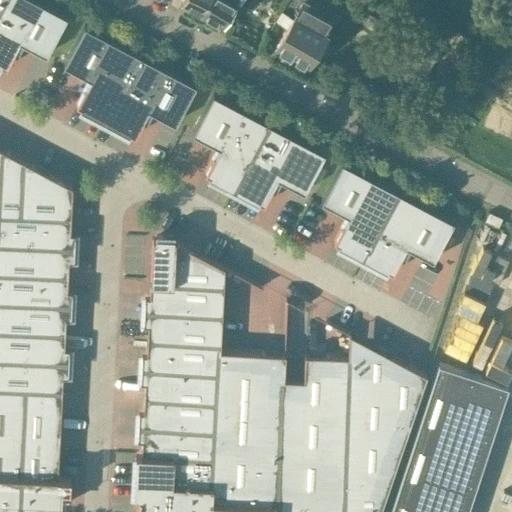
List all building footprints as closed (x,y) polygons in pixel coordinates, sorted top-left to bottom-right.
[(1,62),(6,65),(20,39),(46,53),(67,14),(40,0),(0,0),(0,64),(1,62)] [(182,0),(181,4),(202,15),(209,0),(182,0)] [(209,0),(202,15),(223,26),(236,0),(209,0)] [(274,50),(307,68),(327,33),(324,32),(333,17),(301,0),(301,1),(299,0),(286,0),(281,11),(276,20),(287,26),(274,50)] [(130,131),(135,133),(149,107),(175,121),(195,82),(84,23),(63,62),(89,76),(76,102),(81,105),(80,106),(129,132),(130,131)] [(259,199),(264,202),(277,176),(304,190),(324,151),(213,92),(192,130),(218,144),(205,171),(209,173),(209,175),(258,201),(259,199)] [(0,503),(59,506),(59,504),(61,504),(61,485),(69,485),(70,473),(57,473),(62,373),(67,373),(68,345),(64,345),(65,315),(70,315),(71,287),(67,287),(68,258),(73,258),(74,230),(70,229),(72,183),(0,145),(0,503)] [(387,267),(392,270),(406,244),(432,258),(453,219),(342,160),(321,199),(347,213),(333,239),(338,241),(337,243),(387,269),(387,267)] [(489,210),(484,219),(498,225),(502,217),(489,210)] [(152,237),(149,293),(143,293),(142,321),(147,321),(146,351),(140,350),(139,378),(144,379),(143,406),(137,406),(136,436),(141,436),(141,450),(135,450),(133,490),(135,491),(135,492),(139,492),(138,505),(145,506),(144,511),(377,511),(426,371),(390,352),(389,377),(348,374),(349,353),(304,351),(303,376),(284,375),(285,350),(220,346),(224,264),(175,238),(175,234),(173,234),(173,232),(155,231),(155,233),(152,233),(152,237)]
